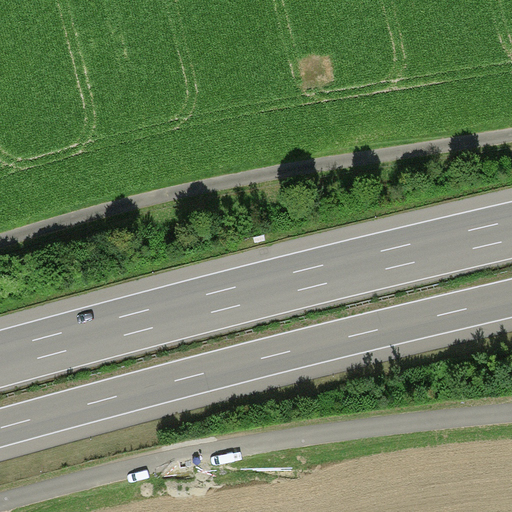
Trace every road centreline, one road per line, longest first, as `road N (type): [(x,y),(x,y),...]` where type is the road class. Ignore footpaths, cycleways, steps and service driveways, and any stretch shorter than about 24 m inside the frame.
road 1 (motorway): [(0,428),(511,297)]
road 2 (motorway): [(511,229),(0,359)]
road 3 (unclassified): [(511,135),(205,191),(0,247)]
road 4 (unclassified): [(0,502),(290,438),(511,413)]
